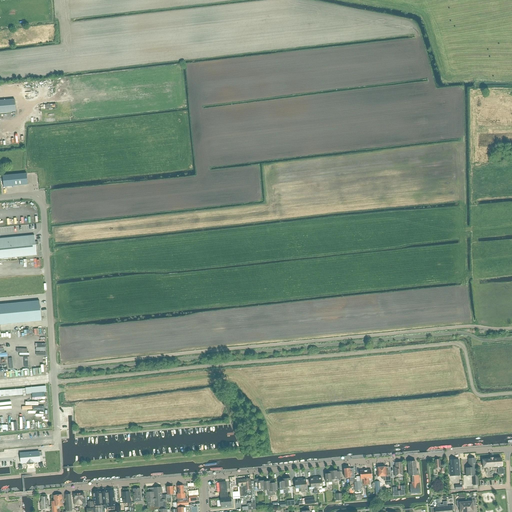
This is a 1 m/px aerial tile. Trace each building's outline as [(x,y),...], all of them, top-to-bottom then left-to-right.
[(14,99),(0,100),(0,113),(16,112),(14,99)] [(28,185),(26,174),(2,176),(4,187),(28,185)] [(0,258),(36,255),(34,235),(0,238),(0,258)] [(0,324),(41,321),(39,301),(0,304),(0,324)] [(39,452),(20,454),(21,463),(40,462),(39,452)] [(465,469),(466,473),(466,476),(472,475),(473,485),(478,485),(476,464),(475,464),(475,458),(468,459),(469,468),(465,469)] [(483,468),(490,467),(490,470),(493,470),(493,469),(497,468),(498,474),(504,474),(503,468),(501,468),(501,466),(502,466),(501,458),(493,459),(493,458),(491,458),(490,458),(490,459),(482,460),(483,468)] [(439,460),(435,460),(435,464),(434,464),(434,470),(440,469),(440,473),(444,473),(444,467),(441,467),(441,461),(439,461),(439,460)] [(408,476),(411,476),(418,475),(418,471),(416,471),(415,461),(408,462),(408,476)] [(403,476),(402,470),(402,462),(395,463),(395,470),(394,470),(394,477),(403,476)] [(377,477),(381,476),(381,479),(383,479),(384,481),(390,480),(390,472),(388,473),(388,467),(385,467),(376,468),(377,477)] [(343,469),(344,478),(349,478),(349,482),(357,481),(356,477),(354,477),(353,469),(350,469),(350,468),(343,469)] [(336,471),(330,471),(331,480),(340,479),(339,472),(336,472),(336,471)] [(419,475),(418,475),(411,476),(411,484),(409,484),(410,494),(420,493),(419,475)] [(252,503),(247,503),(248,510),(255,510),(253,481),(250,481),(250,479),(243,479),(243,480),(236,480),(237,481),(237,483),(237,487),(232,487),(232,497),(239,496),(251,495),(252,503)] [(258,490),(264,489),(263,482),(263,481),(260,481),(260,479),(254,480),(255,487),(257,487),(258,490)] [(219,482),(220,498),(227,498),(226,482),(219,482)] [(177,501),(176,501),(177,506),(184,506),(188,505),(188,500),(187,500),(187,498),(185,498),(185,493),(184,493),(183,486),(179,486),(177,486),(178,495),(176,495),(177,499),(177,501)] [(147,511),(166,511),(166,501),(165,495),(162,495),(161,487),(153,488),(148,489),(148,492),(146,492),(147,502),(147,511)] [(141,499),(140,488),(132,489),(134,502),(138,502),(137,499),(141,499)] [(113,491),(106,491),(105,492),(106,505),(107,505),(107,511),(120,511),(120,506),(114,506),(113,491)] [(93,492),(94,506),(103,505),(106,505),(105,492),(102,492),(100,492),(93,492)] [(129,492),(122,492),(123,503),(131,502),(131,499),(130,499),(129,492)] [(62,495),(53,496),(54,501),(51,501),(52,511),(56,511),(56,506),(63,505),(62,495)] [(40,502),(40,506),(41,510),(49,510),(48,501),(47,501),(46,496),(41,496),(42,502),(40,502)] [(220,498),(221,507),(231,506),(230,497),(227,498),(220,498)] [(472,502),(466,502),(466,511),(472,511),(472,506),(475,506),(475,500),(472,500),(472,502)] [(459,507),(459,511),(466,511),(466,502),(459,503),(459,501),(456,501),(457,507),(459,507)] [(440,511),(440,505),(440,502),(437,503),(437,507),(430,508),(430,511),(440,511)]
